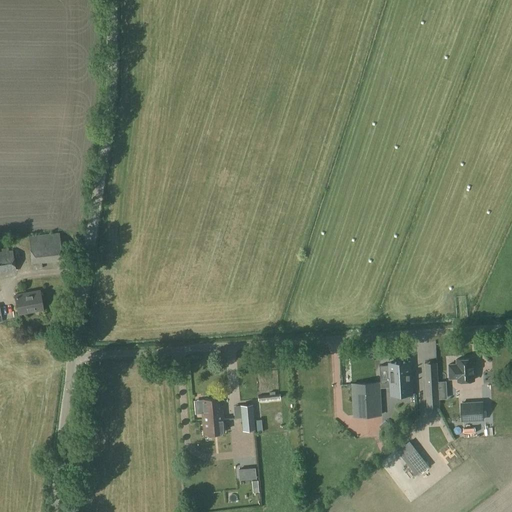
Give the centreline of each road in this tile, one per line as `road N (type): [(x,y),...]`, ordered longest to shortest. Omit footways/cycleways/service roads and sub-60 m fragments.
road 1 (unclassified): [(73,356),(511,328)]
road 2 (unclassified): [(73,356),(111,98),(112,0)]
road 3 (unclassified): [(52,511),(73,356)]
